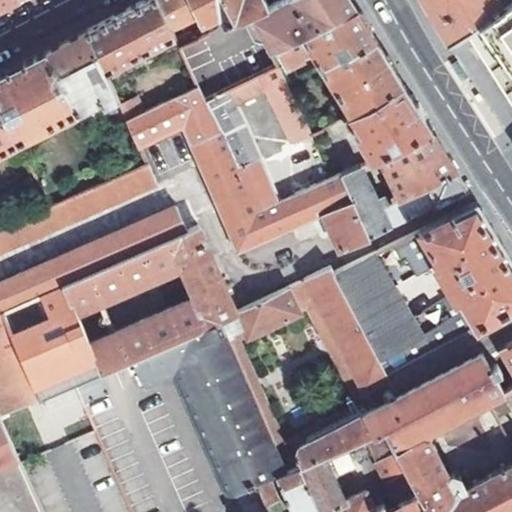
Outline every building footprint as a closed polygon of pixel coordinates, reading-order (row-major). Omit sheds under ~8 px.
[(170,28),(157,0),(144,0),(121,12),(86,30),(105,71),(174,36),(170,28)] [(198,14),(191,0),(157,0),(170,28),(198,14)] [(191,0),(198,14),(201,21),(216,13),(222,16),(223,20),(215,24),(218,27),(249,13),(264,5),(261,0),(191,0)] [(273,0),(264,5),(249,13),(267,50),(353,8),(348,0),(273,0)] [(421,0),(434,19),(448,43),(465,31),(499,8),(493,0),(421,0)] [(511,103),(511,0),(510,0),(499,8),(465,31),(476,47),(511,103)] [(493,0),(499,8),(510,0),(493,0)] [(370,33),(353,8),(267,50),(274,64),(281,60),(283,64),(304,54),(301,50),(307,47),(319,65),(373,38),(370,33)] [(190,32),(176,39),(179,47),(208,33),(204,27),(191,34),(190,32)] [(105,71),(86,30),(78,34),(45,51),(76,111),(101,98),(103,102),(116,95),(109,80),(105,71)] [(397,75),(373,38),(319,65),(350,113),(402,83),(397,75)] [(116,95),(128,120),(197,85),(179,47),(166,53),(179,80),(135,102),(122,74),(109,80),(116,95)] [(76,111),(45,51),(0,74),(0,108),(17,142),(76,111)] [(255,211),(225,225),(226,227),(236,250),(324,211),(311,185),(276,202),(231,104),(263,88),(291,144),(310,135),(284,84),(280,76),(275,67),(204,100),(219,130),(232,159),(255,211)] [(291,70),(280,76),(284,84),(295,78),(291,70)] [(402,83),(350,113),(345,115),(372,156),(376,154),(431,128),(425,119),(402,83)] [(204,99),(197,85),(128,120),(139,143),(181,124),(190,144),(219,130),(204,100),(204,99)] [(0,150),(17,142),(0,108),(0,150)] [(431,128),(376,154),(396,193),(379,201),(360,162),(342,170),(355,196),(372,232),(406,216),(467,186),(455,167),(441,144),(433,132),(431,128)] [(232,159),(219,130),(190,144),(225,225),(255,211),(232,159)] [(0,251),(157,183),(148,163),(111,179),(50,206),(0,227),(0,311),(3,310),(63,283),(196,223),(194,219),(183,224),(174,205),(168,208),(0,282),(0,251)] [(311,185),(324,211),(355,196),(342,170),(331,176),(311,185)] [(324,211),(341,247),(372,232),(355,196),(324,211)] [(491,224),(476,200),(334,270),(389,372),(511,302),(511,259),(507,252),(491,224)] [(63,283),(76,311),(180,263),(193,292),(89,340),(102,370),(133,355),(189,330),(217,318),(236,309),(202,237),(196,223),(63,283)] [(511,302),(389,372),(334,270),(332,265),(236,309),(245,328),(250,330),(296,309),(296,303),(292,293),(308,285),(365,390),(391,379),(396,392),(398,396),(299,441),(297,450),(302,457),(367,428),(388,419),(398,443),(432,423),(487,394),(502,386),(503,385),(485,353),(511,337),(511,302)] [(63,283),(3,310),(40,397),(76,381),(102,370),(89,340),(76,311),(63,283)] [(217,318),(189,330),(257,479),(268,474),(276,470),(285,466),(217,318)] [(133,355),(147,386),(174,374),(226,493),(257,479),(189,330),(133,355)] [(503,385),(511,379),(511,337),(485,353),(503,385)] [(8,344),(0,346),(0,405),(29,393),(8,344)] [(511,406),(502,386),(487,394),(502,423),(511,417),(511,406)] [(0,511),(43,511),(1,414),(0,414),(0,511)] [(511,511),(511,459),(466,484),(458,468),(449,471),(429,432),(432,423),(398,443),(430,511),(511,511)] [(430,511),(398,443),(379,453),(394,482),(407,500),(393,505),(390,496),(379,501),(371,484),(352,493),(333,453),(371,437),(367,428),(302,457),(298,460),(321,510),(321,511),(430,511)] [(316,511),(321,510),(298,460),(286,466),(285,466),(276,470),(295,511),(316,511)] [(268,474),(257,479),(267,503),(279,498),(268,474)]
